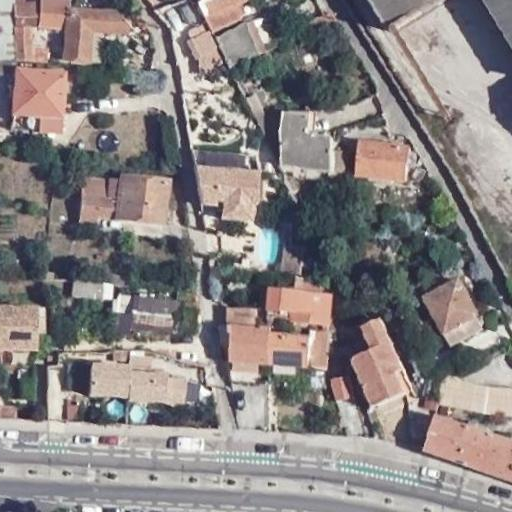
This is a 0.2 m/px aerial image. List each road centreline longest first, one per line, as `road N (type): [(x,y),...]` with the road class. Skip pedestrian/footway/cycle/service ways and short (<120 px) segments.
road 1 (residential): [(237,467),(156,23),(130,0)]
road 2 (tertiary): [(0,486),(354,511)]
road 3 (residential): [(330,0),(452,192),(511,304)]
road 4 (tertiary): [(479,511),(379,481),(237,467)]
road 5 (tertiary): [(237,467),(0,451)]
